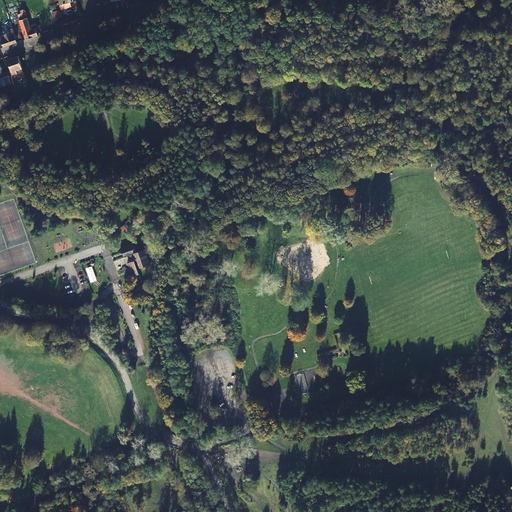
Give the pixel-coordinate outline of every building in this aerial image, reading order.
[(109,11),(124,7),(121,0),(103,0),(106,10),(109,11)] [(19,14),(25,34),(30,32),(29,29),(31,28),(30,25),(28,18),(26,18),(24,13),(22,13),(19,14)] [(76,17),(75,16),(58,21),(60,28),(80,22),(78,16),(76,17)] [(31,28),(29,29),(30,32),(25,34),(26,40),(39,36),(37,29),(35,23),(30,25),(31,28)] [(0,35),(4,47),(18,42),(13,28),(9,30),(10,33),(2,35),(0,35)] [(22,77),(26,75),(21,60),(20,56),(8,60),(13,75),(18,73),(17,70),(20,70),(22,77)] [(12,77),(10,77),(8,72),(5,73),(4,68),(3,68),(2,67),(0,62),(0,74),(4,86),(13,83),(14,83),(12,77)] [(121,248),(123,253),(136,249),(137,249),(134,242),(129,244),(130,246),(121,248)] [(137,253),(136,249),(123,253),(125,257),(129,256),(136,259),(134,254),(137,253)] [(146,250),(137,253),(134,254),(136,259),(140,268),(151,265),(146,250)] [(135,261),(128,263),(132,277),(140,274),(135,261)]
